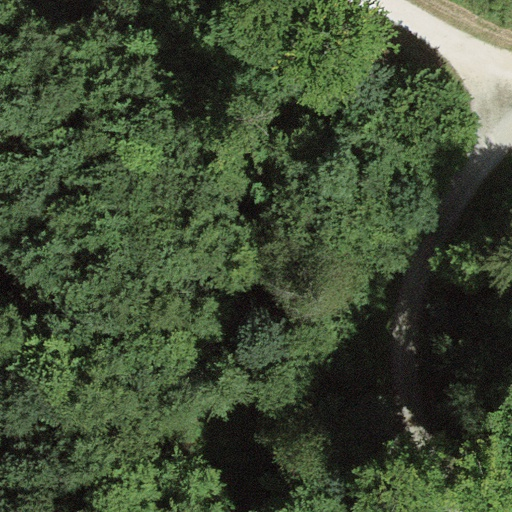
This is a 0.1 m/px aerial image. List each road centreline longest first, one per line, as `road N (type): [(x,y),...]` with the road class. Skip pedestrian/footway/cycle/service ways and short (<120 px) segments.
road 1 (track): [(457,511),(406,408),(412,320),(457,197),(511,131)]
road 2 (track): [(511,94),(381,0)]
